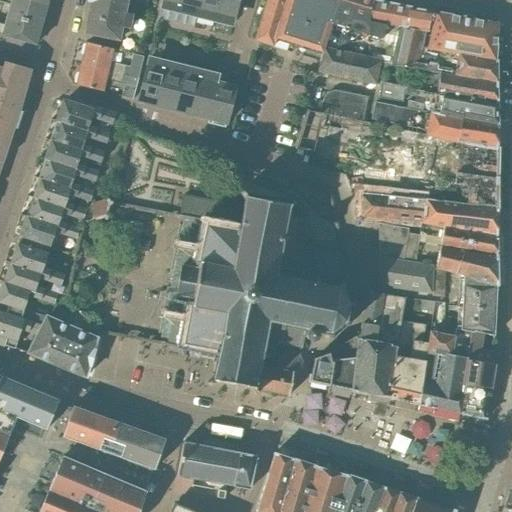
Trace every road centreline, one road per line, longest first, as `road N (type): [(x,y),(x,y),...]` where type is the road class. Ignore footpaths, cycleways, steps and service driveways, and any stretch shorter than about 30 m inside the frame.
road 1 (residential): [(361,266),(341,181),(54,85)]
road 2 (residential): [(278,431),(95,397),(0,362)]
road 3 (residential): [(487,493),(278,431)]
road 4 (residential): [(0,233),(54,85)]
